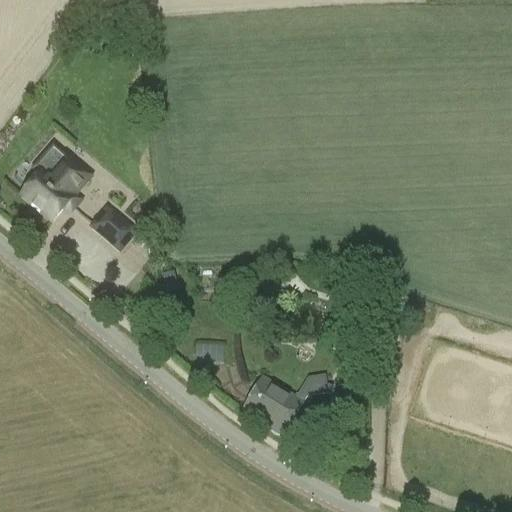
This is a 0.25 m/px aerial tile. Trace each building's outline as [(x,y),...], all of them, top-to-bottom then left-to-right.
[(38,179),(20,201),(50,227),(61,214),(68,206),(75,212),(82,204),(75,198),(91,179),(66,157),(64,159),(59,154),(52,148),(31,172),(38,179)] [(105,210),(89,229),(119,254),(135,235),(105,210)] [(369,359),(369,367),(378,367),(387,367),(387,359),(389,359),(389,327),(389,306),(389,297),(368,298),(369,359)] [(217,361),(218,348),(199,347),(198,360),(217,361)] [(326,412),(328,413),(326,416),(329,418),(315,441),(336,454),(351,429),(344,425),(346,419),(353,421),(362,393),(334,385),(332,389),(326,387),(325,377),(307,380),(295,400),(262,380),(241,414),(282,439),(303,405),(306,400),(326,397),(330,398),(326,412)]
